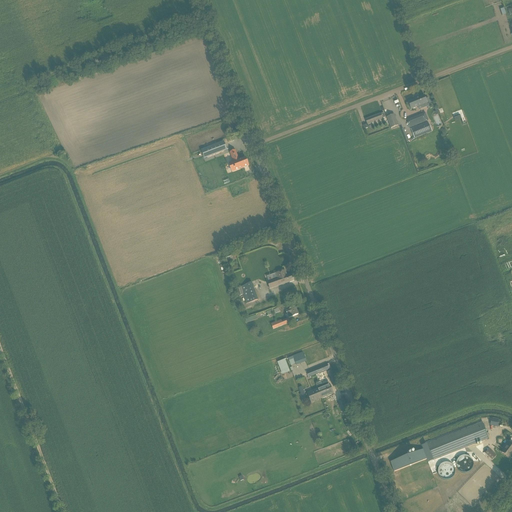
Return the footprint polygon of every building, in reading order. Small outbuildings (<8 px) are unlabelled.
[(408,102),(411,110),(427,103),(424,96),(408,102)] [(365,120),(367,125),(382,119),(381,114),(365,120)] [(407,121),(410,128),(428,120),(426,114),(407,121)] [(387,118),(391,128),(398,126),(394,115),(387,118)] [(428,122),(411,129),(414,139),(432,132),(428,122)] [(221,143),(204,150),(207,158),(224,152),(221,143)] [(245,158),(239,161),(235,151),(230,153),(233,163),(226,165),(230,173),(248,166),(245,158)] [(226,261),(227,264),(234,261),(231,251),(224,254),(225,257),(227,261),(226,261)] [(267,283),(269,289),(294,281),(291,274),(286,276),(285,271),(275,274),(277,279),(272,281),(267,283)] [(243,295),(246,304),(258,300),(252,282),(240,287),(236,289),(238,296),(243,295)] [(286,311),(289,318),(298,314),(295,307),(289,309),(290,310),(286,311)] [(245,319),(246,324),(257,320),(256,315),(245,319)] [(271,325),(273,330),(279,327),(290,323),(288,319),(282,321),(281,320),(277,322),(271,325)] [(288,358),(291,365),(306,359),(303,352),(288,358)] [(277,362),(282,374),(290,372),(285,359),(277,362)] [(307,373),(309,378),(329,370),(327,364),(307,373)] [(308,394),(311,402),(333,393),(329,385),(308,394)] [(342,415),(347,414),(344,400),(339,401),(342,415)] [(490,426),(498,427),(499,420),(491,419),(490,426)] [(488,439),(482,422),(426,444),(433,460),(488,439)] [(501,453),(508,458),(511,452),(511,444),(508,442),(505,445),(506,446),(501,453)] [(423,450),(390,462),(394,472),(427,459),(423,450)] [(485,453),(492,460),(494,457),(488,451),(485,453)] [(455,467),(468,473),(474,460),(461,454),(455,467)] [(444,478),(453,478),(452,463),(440,464),(440,473),(444,473),(444,478)]
